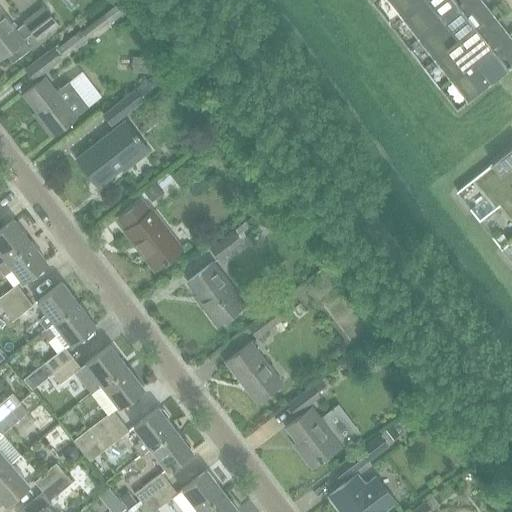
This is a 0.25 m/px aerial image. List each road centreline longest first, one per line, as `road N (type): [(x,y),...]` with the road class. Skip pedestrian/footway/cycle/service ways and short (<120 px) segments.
road 1 (residential): [(511,413),(209,0)]
road 2 (residential): [(286,511),(0,128)]
